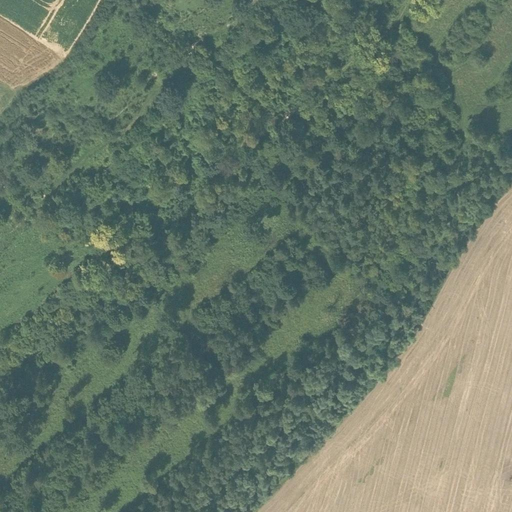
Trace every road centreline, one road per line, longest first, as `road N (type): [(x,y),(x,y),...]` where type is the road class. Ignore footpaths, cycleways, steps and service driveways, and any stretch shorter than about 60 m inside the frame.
road 1 (track): [(188,511),(415,282),(451,218),(462,136)]
road 2 (track): [(400,24),(164,226)]
road 3 (track): [(28,211),(128,131),(202,42),(233,24),(251,0)]
road 4 (track): [(164,226),(47,352),(0,390)]
road 5 (track): [(400,24),(431,49),(455,86),(462,136)]
